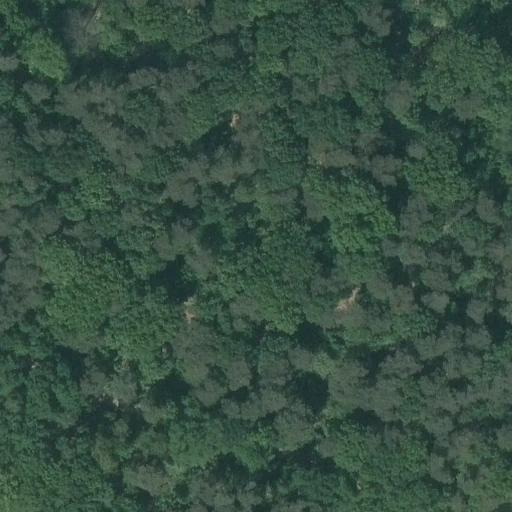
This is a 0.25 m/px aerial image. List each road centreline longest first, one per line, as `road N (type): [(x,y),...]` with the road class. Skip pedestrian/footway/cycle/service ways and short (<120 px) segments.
road 1 (track): [(0,29),(87,225),(125,276),(162,303),(227,322),(375,309),(511,352)]
road 2 (track): [(38,373),(511,127)]
road 3 (track): [(0,356),(423,511)]
road 4 (track): [(104,0),(0,82)]
